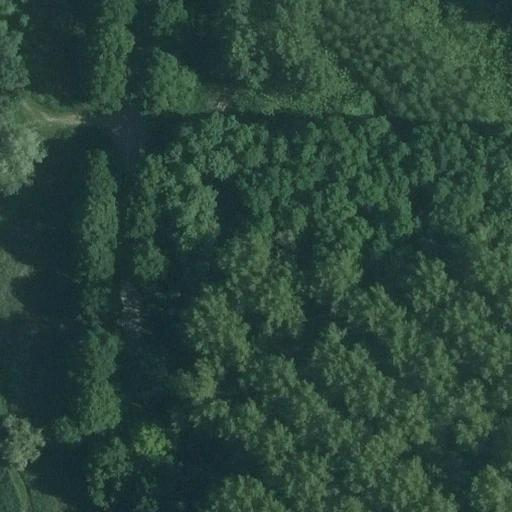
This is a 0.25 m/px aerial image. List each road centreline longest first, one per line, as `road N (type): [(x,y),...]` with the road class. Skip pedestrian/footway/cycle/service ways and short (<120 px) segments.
road 1 (tertiary): [(141,511),(127,318),(133,124),(151,0)]
road 2 (track): [(133,124),(0,136)]
